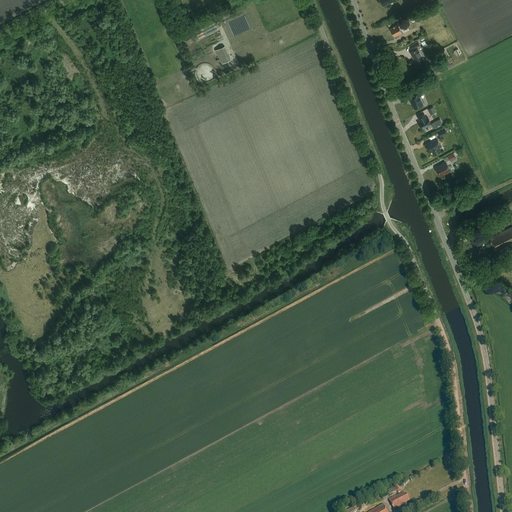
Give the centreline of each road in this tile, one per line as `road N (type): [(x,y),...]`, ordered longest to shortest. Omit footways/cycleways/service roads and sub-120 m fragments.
road 1 (unclassified): [(468,511),(445,342),(390,222),(379,171),(309,0)]
road 2 (tertiary): [(452,260),(352,0)]
road 3 (tertiary): [(503,511),(482,338),(452,260)]
